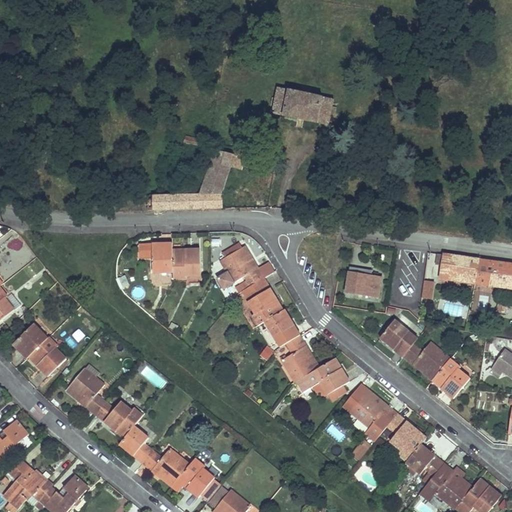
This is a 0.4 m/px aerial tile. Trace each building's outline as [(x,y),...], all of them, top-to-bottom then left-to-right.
[(329,125),(334,100),(317,97),(277,88),(271,113),(272,113),(329,125)] [(206,147),(207,142),(204,141),(185,137),(184,142),(206,147)] [(242,170),(248,153),(248,151),(236,147),(235,150),(233,156),(230,166),(231,167),(242,170)] [(221,194),(230,166),(233,156),(215,151),(201,196),(169,197),(147,197),(147,211),(221,209),(221,194)] [(174,273),(173,254),(173,253),(173,250),(173,244),(165,244),(165,249),(154,249),(153,249),(154,251),(154,258),(154,273),(174,273)] [(259,273),(251,261),(254,259),(247,246),(224,259),(231,270),(231,271),(229,273),(228,273),(234,284),(245,277),(247,281),(243,283),(247,290),(251,287),(266,278),(262,272),(259,273)] [(202,274),(201,250),(185,250),(186,253),(173,254),(174,273),(174,278),(187,278),(187,275),(202,274)] [(432,279),(440,280),(442,255),(434,254),(432,279)] [(511,288),(511,264),(444,255),(441,278),(511,288)] [(231,270),(224,259),(221,262),(228,273),(229,273),(231,271),(231,270)] [(261,271),(254,260),(254,259),(251,261),(259,273),(262,272),(261,271)] [(379,297),(382,278),(372,276),(360,274),(360,269),(351,268),(347,292),(379,297)] [(254,292),(269,284),(266,278),(251,287),(254,292)] [(434,300),(435,282),(423,281),(422,299),(434,300)] [(257,297),(272,289),(269,284),(254,292),(257,297)] [(0,322),(16,309),(7,298),(9,297),(1,287),(0,287),(0,322)] [(281,313),(276,304),(276,303),(279,302),(272,289),(257,297),(249,302),(256,314),(253,316),(259,326),(266,322),(281,313)] [(511,306),(511,303),(499,300),(497,311),(505,313),(507,306),(511,306)] [(285,311),(279,302),(276,303),(276,304),(281,313),(285,311)] [(302,336),(286,310),(285,311),(281,313),(266,322),(275,338),(282,334),(288,344),(302,336)] [(405,338),(410,332),(396,320),(381,338),(395,350),(405,338)] [(49,339),(35,324),(16,343),(17,343),(18,344),(21,347),(22,348),(23,347),(26,345),(28,347),(28,348),(22,354),(28,360),(30,358),(33,355),(49,339)] [(78,330),(73,337),(81,342),(85,335),(78,330)] [(291,349),(305,341),(302,336),(288,344),(291,350),(291,349)] [(67,358),(57,348),(59,346),(51,337),(49,339),(33,355),(41,363),(38,366),(49,377),(59,366),(67,358)] [(400,351),(409,341),(405,338),(395,350),(399,353),(400,351)] [(313,355),(306,343),(305,341),(291,349),(291,350),(293,354),(294,354),(304,348),(305,348),(310,357),(313,355)] [(404,357),(414,345),(409,341),(400,351),(399,353),(404,357)] [(436,378),(449,361),(438,352),(440,350),(432,343),(424,352),(420,349),(422,346),(417,341),(414,345),(404,357),(410,362),(412,359),(424,368),(422,371),(421,371),(433,381),(436,378)] [(22,348),(21,347),(18,344),(17,343),(16,343),(14,345),(22,353),(22,354),(28,348),(28,347),(26,345),(23,347),(22,348)] [(321,368),(313,355),(310,357),(305,348),(304,348),(294,354),(293,354),(282,361),(289,371),(292,369),(298,380),(299,381),(312,373),(321,368)] [(451,359),(442,352),(440,350),(438,352),(449,361),(451,359)] [(495,366),(504,372),(511,377),(511,354),(505,350),(495,366)] [(41,363),(33,355),(30,358),(38,366),(41,363)] [(69,361),(67,358),(59,366),(59,367),(62,369),(69,361)] [(343,367),(337,359),(334,360),(334,361),(340,370),(343,368),(343,367)] [(424,368),(412,359),(410,362),(421,371),(422,371),(424,368)] [(455,398),(470,379),(459,370),(461,367),(451,359),(449,361),(436,378),(436,379),(445,386),(444,389),(443,389),(455,398)] [(351,381),(343,368),(340,370),(334,361),(334,360),(321,368),(312,373),(319,384),(321,383),(322,383),(329,395),(351,381)] [(99,395),(106,385),(97,377),(100,374),(90,365),(68,391),(80,401),(82,398),(91,404),(99,395)] [(504,372),(495,366),(492,369),(501,375),(504,372)] [(298,380),(292,369),(289,371),(295,382),(296,382),(299,381),(298,380)] [(445,386),(436,379),(436,378),(433,381),(443,389),(444,389),(445,386)] [(329,395),(322,383),(321,383),(319,384),(315,390),(321,400),(329,395)] [(391,412),(379,403),(382,400),(370,390),(352,413),(372,429),(380,419),(389,427),(399,414),(393,409),(391,412)] [(92,410),(102,398),(99,395),(91,404),(82,398),(80,401),(91,410),(92,410)] [(97,415),(107,402),(102,398),(92,410),(91,410),(97,415)] [(393,409),(383,400),(382,400),(379,403),(391,412),(393,409)] [(103,420),(113,408),(113,407),(107,402),(97,415),(103,420)] [(136,426),(145,415),(136,408),(134,411),(122,402),(116,409),(106,422),(118,432),(120,430),(128,436),(136,426)] [(106,422),(116,409),(113,407),(113,408),(103,420),(106,422)] [(395,431),(404,419),(399,414),(389,427),(394,431),(395,431)] [(398,434),(408,421),(407,421),(404,419),(395,431),(394,431),(398,434)] [(0,459),(29,435),(17,421),(5,431),(10,436),(4,441),(0,436),(0,459)] [(409,461),(423,444),(426,440),(418,434),(420,431),(408,421),(398,434),(392,441),(403,451),(400,454),(409,461)] [(338,441),(344,434),(332,424),(326,431),(338,441)] [(138,453),(145,444),(150,437),(136,426),(128,436),(127,438),(126,439),(121,445),(130,452),(131,450),(132,450),(138,453)] [(128,436),(120,430),(118,432),(126,439),(127,438),(128,436)] [(428,438),(421,431),(420,431),(418,434),(426,440),(428,438)] [(359,461),(371,448),(362,441),(351,454),(359,461)] [(139,460),(149,447),(145,444),(138,453),(132,450),(131,450),(130,452),(138,459),(139,460)] [(435,477),(446,463),(423,444),(409,461),(404,467),(419,479),(426,469),(430,473),(424,480),(429,484),(435,477)] [(144,464),(155,452),(149,447),(139,460),(144,464)] [(182,478),(190,468),(179,460),(181,457),(172,449),(164,459),(155,452),(144,464),(150,469),(151,469),(153,466),(165,476),(163,478),(162,479),(174,488),(179,482),(179,481),(182,478)] [(192,466),(181,457),(179,460),(190,468),(192,466)] [(216,478),(205,469),(207,467),(197,459),(192,466),(190,468),(182,478),(183,479),(190,485),(191,486),(189,488),(188,489),(200,498),(202,496),(209,501),(222,484),(216,479),(216,478)] [(16,483),(29,468),(22,461),(7,476),(15,483),(16,483)] [(451,468),(446,463),(435,477),(429,484),(427,487),(436,494),(445,501),(446,498),(458,507),(474,487),(463,478),(466,474),(457,467),(454,471),(451,474),(448,471),(451,468)] [(165,476),(153,466),(151,469),(150,469),(162,479),(163,478),(165,476)] [(37,505),(52,488),(35,472),(30,468),(29,468),(16,483),(4,496),(11,502),(7,506),(13,511),(18,511),(29,500),(36,506),(37,505)] [(52,511),(68,511),(90,489),(75,476),(64,489),(70,493),(65,499),(60,494),(52,488),(37,505),(42,510),(46,506),(52,511)] [(190,485),(183,479),(182,478),(179,481),(179,482),(188,489),(189,488),(191,486),(190,485)] [(491,486),(482,479),(481,479),(479,482),(488,489),(491,486)] [(481,511),(489,511),(502,496),(491,486),(488,489),(479,482),(474,487),(458,507),(457,509),(461,511),(470,511),(475,507),(481,511)] [(217,509),(231,493),(224,487),(211,504),(217,509)] [(429,502),(436,494),(427,487),(420,495),(429,502)] [(242,498),(232,491),(231,493),(241,501),(243,499),(242,498)] [(248,511),(253,507),(243,499),(241,501),(231,493),(217,509),(214,511),(248,511)] [(458,507),(446,498),(445,501),(456,510),(457,509),(458,507)]
